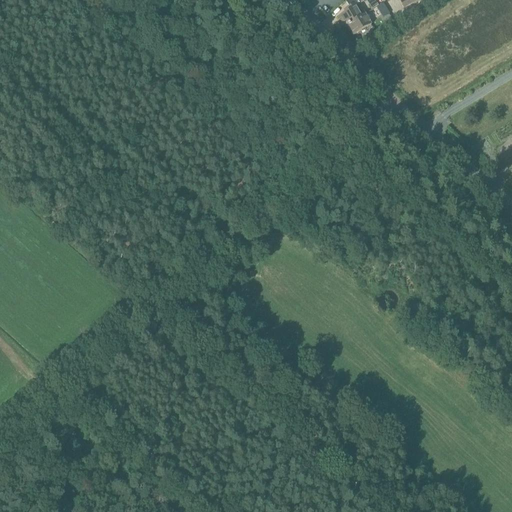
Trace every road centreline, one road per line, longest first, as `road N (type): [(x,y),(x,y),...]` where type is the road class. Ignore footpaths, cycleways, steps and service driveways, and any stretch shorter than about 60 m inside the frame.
road 1 (track): [(0,432),(365,124)]
road 2 (unknown): [(511,257),(207,0)]
road 3 (tertiary): [(511,205),(392,99)]
